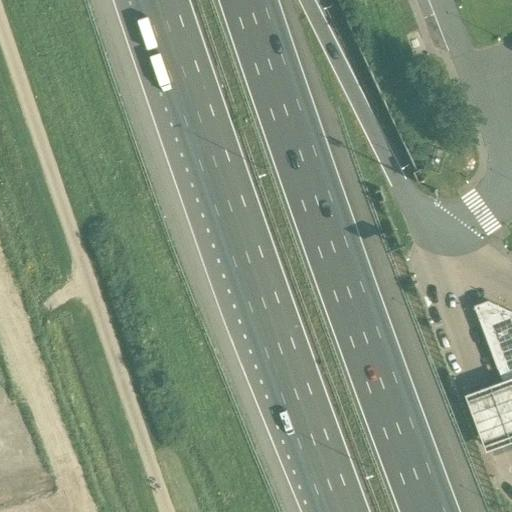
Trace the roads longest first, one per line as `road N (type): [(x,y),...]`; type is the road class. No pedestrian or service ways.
road 1 (motorway): [(157,0),(339,511)]
road 2 (motorway): [(428,511),(249,0)]
road 3 (unclassified): [(164,511),(0,14)]
road 4 (unclassified): [(0,279),(79,511)]
road 5 (motorway): [(410,203),(306,0)]
